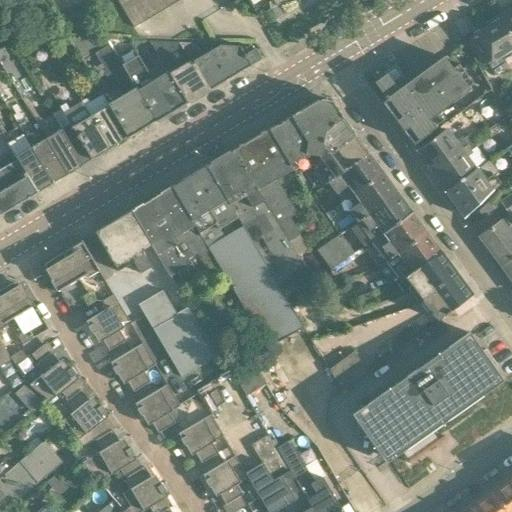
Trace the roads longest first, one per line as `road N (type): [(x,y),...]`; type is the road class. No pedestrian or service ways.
road 1 (tertiary): [(0,254),(329,61)]
road 2 (residential): [(329,61),(511,318)]
road 3 (residential): [(196,511),(87,371),(41,293)]
road 4 (residential): [(411,511),(511,443)]
